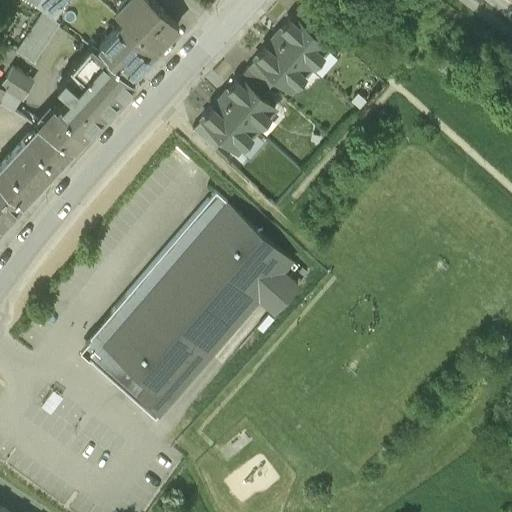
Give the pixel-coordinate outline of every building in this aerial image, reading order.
[(65,0),(37,0),(35,5),(55,17),(65,0)] [(120,18),(153,48),(156,47),(154,46),(161,39),(162,40),(178,23),(152,0),(125,0),(114,13),(120,18)] [(292,13),(314,33),(322,24),(300,4),(292,13)] [(314,33),(292,13),(273,34),(309,66),(327,45),(314,33)] [(15,53),(32,65),(59,27),(42,15),(15,53)] [(106,52),(130,74),(153,48),(120,18),(97,44),(106,52)] [(309,66),(273,34),(254,55),(277,75),(290,87),(309,66)] [(65,77),(100,110),(132,77),(130,74),(106,52),(97,44),(65,77)] [(12,63),(32,78),(38,70),(32,65),(15,53),(7,65),(9,67),(12,63)] [(268,84),(277,75),(254,55),(246,64),(268,84)] [(5,84),(22,95),(32,78),(12,63),(9,67),(6,75),(9,78),(5,84)] [(260,93),(268,84),(246,64),(238,73),(260,93)] [(260,93),(238,73),(219,94),(255,126),(274,105),(260,93)] [(46,115),(73,140),(100,110),(65,77),(58,85),(66,93),(46,115)] [(0,99),(13,108),(22,95),(5,84),(2,88),(0,86),(0,99)] [(255,126),(219,94),(201,114),(223,134),(236,147),(255,126)] [(223,134),(201,114),(192,125),(214,145),(223,134)] [(46,115),(7,155),(34,181),(73,140),(46,115)] [(0,162),(0,216),(34,181),(7,155),(0,162)] [(131,285),(92,329),(146,378),(136,389),(157,408),(258,295),(273,308),(296,282),(281,268),(291,257),(227,200),(142,295),(131,285)] [(0,502),(0,511),(14,511),(0,502)]
